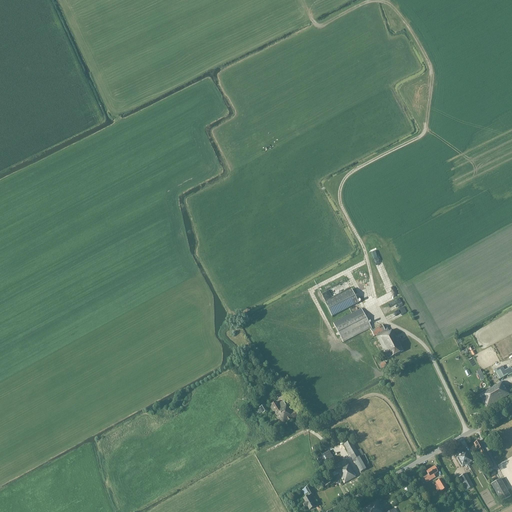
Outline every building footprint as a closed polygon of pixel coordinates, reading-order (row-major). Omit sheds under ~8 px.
[(386,286),(383,287),(384,291),(390,288),(385,274),(377,277),(380,284),(385,283),(386,286)] [(358,303),(354,295),(351,290),(325,303),(332,317),(358,303)] [(395,297),(393,290),(385,292),(386,297),(381,298),(381,300),(395,297)] [(398,297),(389,302),(393,310),(402,305),(398,297)] [(403,307),(386,314),(388,320),(405,314),(403,307)] [(372,331),(364,314),(362,309),(333,323),(343,342),(370,329),(374,337),(376,336),(387,359),(403,352),(399,342),(393,330),(389,332),(386,327),(383,328),(382,326),(372,331)] [(504,369),(495,373),(495,374),(497,376),(498,380),(499,380),(505,377),(508,375),(508,376),(511,374),(511,370),(511,367),(504,371),(504,369)] [(507,391),(504,386),(504,385),(503,385),(501,383),(480,395),(487,408),(510,395),(507,391)] [(278,404),(277,401),(269,406),(281,426),(298,416),(295,410),(292,412),(290,407),(287,408),(285,405),(283,401),(278,404)] [(264,405),(259,408),(260,409),(262,413),(263,414),(268,411),(266,408),(267,407),(266,405),(265,406),(264,405)] [(351,441),(344,445),(360,473),(366,470),(359,458),(364,456),(360,449),(357,451),(351,441)] [(479,441),(473,444),(477,451),(478,451),(479,452),(476,454),(477,457),(478,456),(486,470),(494,466),(486,452),(484,452),(482,448),(483,448),(479,441)] [(458,449),(468,466),(469,465),(469,464),(472,461),(463,446),(458,449)] [(466,467),(468,466),(458,449),(453,452),(462,467),(465,465),(466,467)] [(323,452),(315,456),(321,467),(329,462),(328,462),(334,459),(329,450),(324,453),(323,452)] [(347,460),(333,467),(335,472),(337,475),(338,477),(340,475),(345,484),(357,477),(347,460)] [(434,475),(438,473),(434,466),(426,471),(427,475),(426,476),(423,477),(426,483),(435,478),(434,475)] [(467,490),(473,487),(466,474),(459,477),(467,490)] [(442,479),(436,483),(437,485),(440,490),(441,492),(447,488),(442,479)] [(491,485),(501,502),(510,497),(501,479),(491,485)] [(305,502),(302,504),(305,508),(307,507),(309,510),(315,507),(308,496),(303,499),(305,502)] [(380,511),(384,511),(377,500),(369,504),(373,511),(380,511),(381,511),(380,511)]
